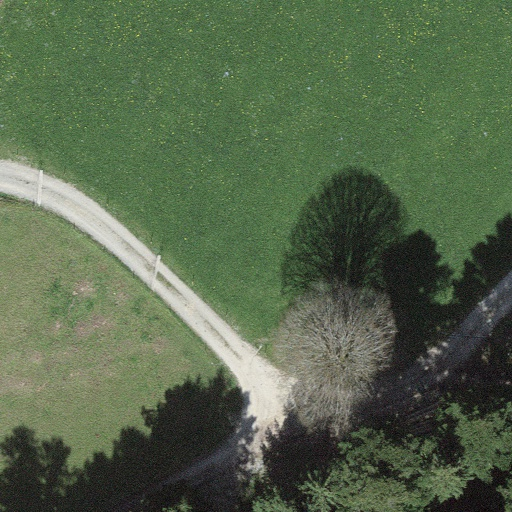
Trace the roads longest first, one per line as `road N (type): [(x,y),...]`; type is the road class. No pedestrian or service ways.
road 1 (track): [(0,177),(81,209),(171,288),(300,430)]
road 2 (track): [(300,430),(423,378),(511,290)]
road 3 (track): [(300,430),(128,511)]
